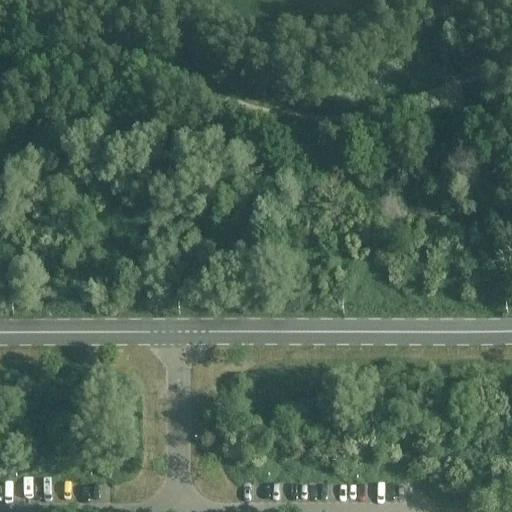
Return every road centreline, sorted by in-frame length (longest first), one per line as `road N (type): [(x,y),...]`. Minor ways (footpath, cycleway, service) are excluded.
road 1 (unknown): [(0,84),(78,59),(129,63),(289,121),(345,120),(511,66)]
road 2 (unclassified): [(178,335),(511,335)]
road 3 (unclassified): [(0,335),(178,335)]
road 4 (residential): [(178,335),(180,511)]
